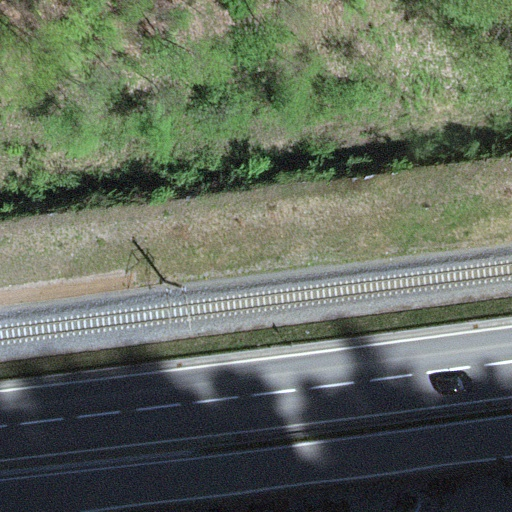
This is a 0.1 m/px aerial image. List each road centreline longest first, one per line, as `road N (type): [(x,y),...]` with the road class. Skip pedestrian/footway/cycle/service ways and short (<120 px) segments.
road 1 (primary): [(511,362),(0,427)]
road 2 (tertiary): [(0,499),(511,436)]
